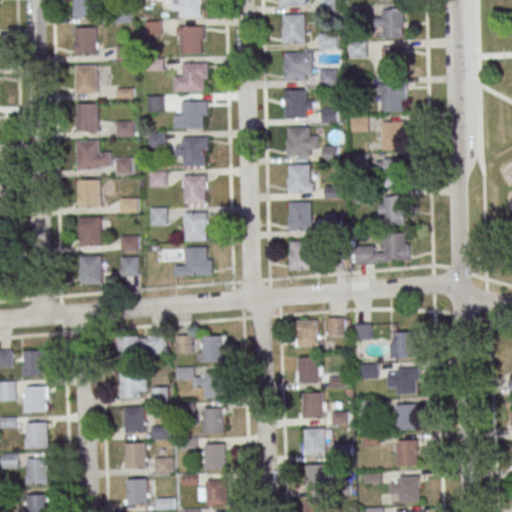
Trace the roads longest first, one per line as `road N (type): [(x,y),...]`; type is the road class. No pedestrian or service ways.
road 1 (residential): [(511,307),(433,285),(0,319)]
road 2 (residential): [(266,511),(241,0)]
road 3 (residential): [(468,511),(452,0)]
road 4 (residential): [(40,316),(32,0)]
road 5 (residential): [(88,511),(80,314)]
